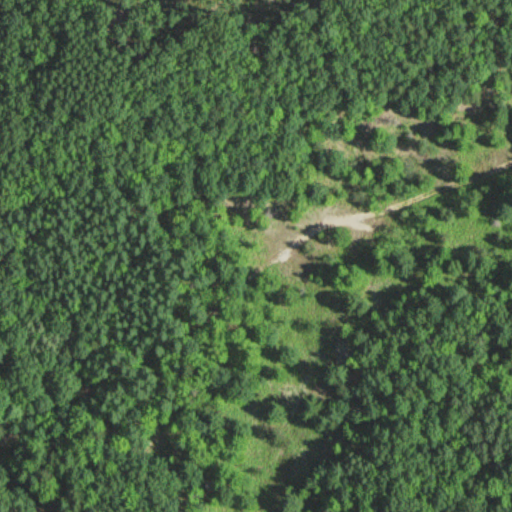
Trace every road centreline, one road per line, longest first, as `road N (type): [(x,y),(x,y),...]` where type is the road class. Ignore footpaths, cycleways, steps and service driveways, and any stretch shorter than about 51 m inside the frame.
road 1 (track): [(511,162),(330,221),(199,323),(59,400),(0,446)]
road 2 (track): [(355,215),(378,241),(373,281),(307,410),(267,511)]
